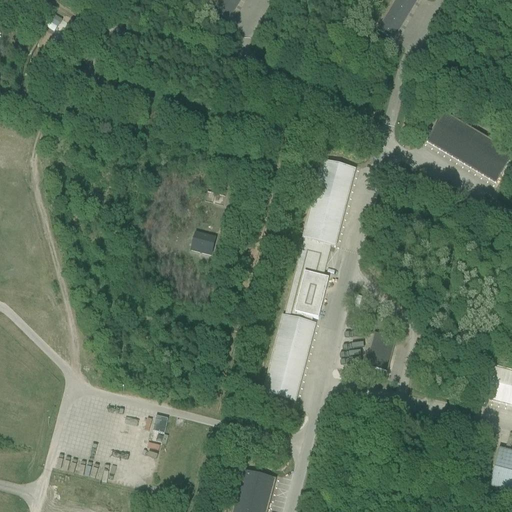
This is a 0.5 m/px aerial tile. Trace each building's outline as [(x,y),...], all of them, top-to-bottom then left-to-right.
[(220,0),(213,13),(228,22),(241,0),(220,0)] [(396,0),(377,32),(393,41),(417,1),(415,0),(396,0)] [(426,144),(495,185),(511,156),(444,115),(426,144)] [(282,318),(262,395),(295,404),(314,327),(315,326),(307,324),(309,319),(316,320),(318,321),(318,320),(318,318),(319,316),(328,281),(323,279),(319,278),(320,276),(322,276),(327,258),(327,256),(328,254),(330,248),(331,248),(334,249),(335,248),(354,171),(322,163),(302,241),(304,241),(305,241),(304,245),(307,246),(307,248),(306,250),(306,252),(302,266),(299,265),(287,309),(287,311),(286,313),(285,319),(284,318),(282,318)] [(366,368),(386,373),(395,341),(374,335),(366,368)] [(484,401),(511,408),(511,373),(493,369),(484,401)] [(142,429),(148,430),(151,420),(145,418),(142,429)] [(167,424),(155,421),(152,433),(164,436),(166,428),(167,424)] [(511,454),(498,451),(488,488),(511,494),(511,454)] [(232,511),(266,511),(275,481),(242,473),(232,511)]
